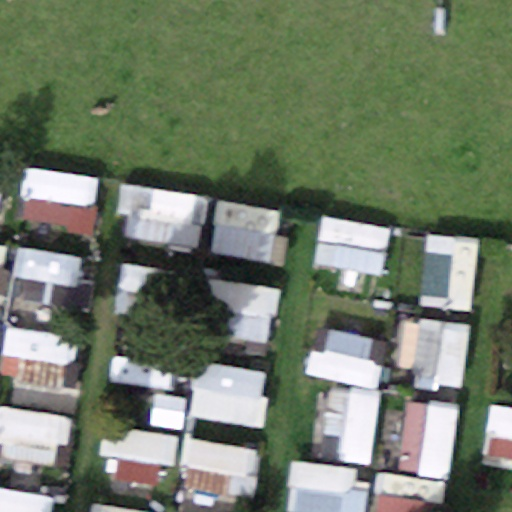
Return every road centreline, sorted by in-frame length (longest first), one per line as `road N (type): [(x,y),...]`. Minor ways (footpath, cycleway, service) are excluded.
road 1 (track): [(297,233),(271,511)]
road 2 (track): [(108,266),(80,511)]
road 3 (track): [(491,268),(464,511)]
